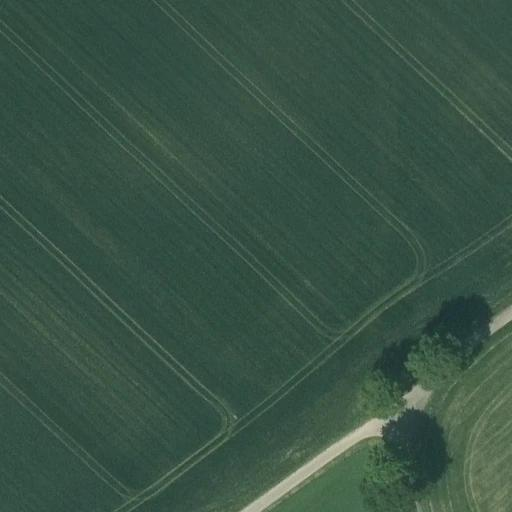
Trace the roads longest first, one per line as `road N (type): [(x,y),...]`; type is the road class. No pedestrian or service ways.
road 1 (unclassified): [(249,511),(403,400)]
road 2 (unclassified): [(403,400),(511,312)]
